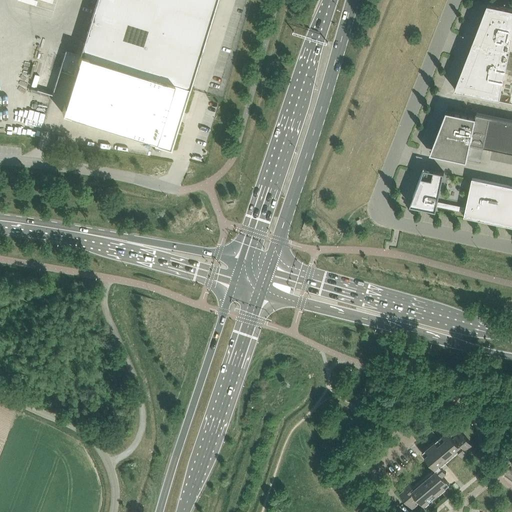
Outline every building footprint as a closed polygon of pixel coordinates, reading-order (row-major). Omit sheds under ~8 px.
[(171,146),(189,88),(216,0),(96,0),(80,53),(79,53),(78,54),(65,50),(52,93),(37,89),(37,90),(53,94),(60,70),(74,74),(62,112),(155,141),(154,144),(170,149),(171,146)] [(471,46),(472,47),(511,54),(511,8),(488,4),(485,12),(471,46)] [(511,54),(472,47),(471,46),(461,72),(455,89),(511,101),(511,54)] [(218,89),(222,68),(221,67),(220,73),(213,71),(209,87),(218,89)] [(467,161),(468,157),(471,144),(511,152),(511,120),(476,113),(475,117),(447,110),(430,153),(431,153),(467,161)] [(465,212),(464,216),(511,226),(511,186),(498,183),(472,178),(466,207),(438,201),(444,172),(430,169),(429,169),(428,169),(426,168),(418,203),(433,208),(433,209),(436,210),(437,206),(465,212)] [(447,431),(422,453),(435,468),(460,447),(465,453),(467,451),(466,449),(472,444),(459,429),(454,433),(456,435),(453,438),(447,431)] [(406,487),(400,493),(413,508),(417,504),(415,502),(419,499),(424,506),(450,484),(437,469),(412,490),(407,484),(405,486),(406,487)]
